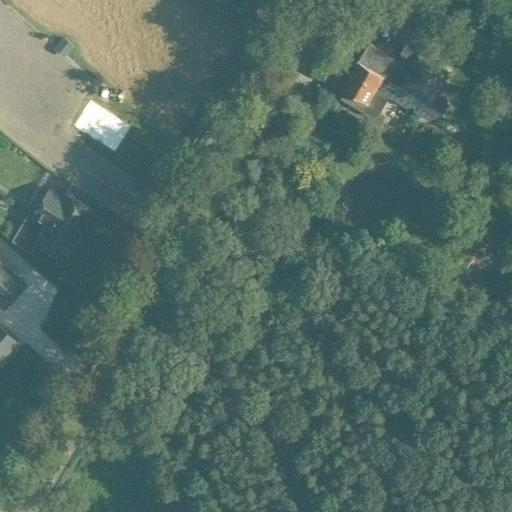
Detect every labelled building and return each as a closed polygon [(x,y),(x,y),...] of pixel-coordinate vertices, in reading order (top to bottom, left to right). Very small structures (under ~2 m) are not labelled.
[(209,0),(230,13),(238,0),(209,0)] [(341,89),(349,94),(345,101),(370,116),(376,114),(389,96),(406,107),(412,105),(414,111),(427,119),(440,116),(448,104),(444,89),(439,86),(449,69),(435,61),(437,59),(433,43),(420,35),(404,63),(369,42),(341,89)] [(64,55),(73,46),(64,37),(55,47),(64,55)] [(88,99),(72,126),(115,152),(131,125),(88,99)] [(36,242),(47,248),(65,259),(94,210),(77,199),(66,193),(60,202),(47,194),(33,217),(46,225),(36,242)] [(0,264),(0,304),(3,307),(23,285),(0,264)] [(0,330),(0,357),(15,341),(1,329),(0,330)]
